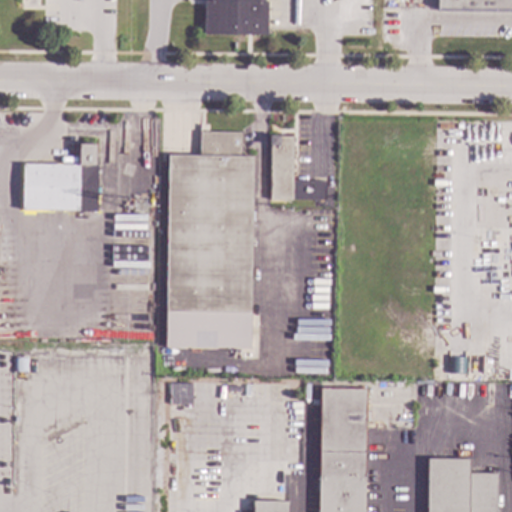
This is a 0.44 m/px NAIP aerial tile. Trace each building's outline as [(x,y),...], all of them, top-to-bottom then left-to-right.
[(259,0),(259,2),(267,2),(266,36),(203,35),(203,0),(259,0)] [(511,0),(511,13),(435,12),(435,0),(511,0)] [(240,157),(252,157),(249,349),(164,348),(167,156),(198,156),(199,133),(240,134),(240,157)] [(292,137),(291,201),(268,201),(270,137),(292,137)] [(94,165),(97,165),(96,213),(77,213),(77,212),(20,210),(21,164),(77,165),(78,145),(94,145),(94,165)] [(26,373),(13,373),(13,358),(26,358),(26,373)] [(190,384),(169,385),(169,406),(191,405),(190,384)] [(362,511),(317,511),(320,389),(365,390),(362,511)] [(468,474),(496,474),(494,511),(424,511),(426,459),(468,460),(468,474)] [(285,511),(251,511),(251,502),(286,502),(285,511)]
